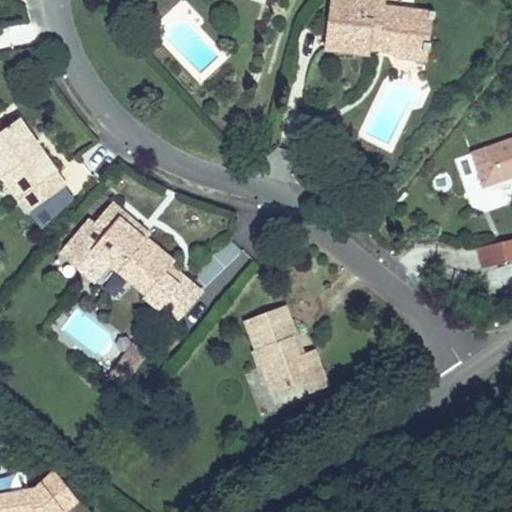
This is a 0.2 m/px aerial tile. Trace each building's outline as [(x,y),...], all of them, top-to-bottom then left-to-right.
[(405,44),(403,51),(407,52),(408,56),(436,62),(438,54),(443,56),(444,48),(441,46),(444,34),(423,30),(429,5),(404,0),(345,0),(335,44),(378,53),(379,45),(390,47),(391,40),(405,44)] [(423,30),(444,34),(446,18),(451,18),(453,10),(444,8),(429,5),(423,30)] [(390,47),(403,51),(405,44),(391,40),(390,47)] [(62,183),(23,129),(7,141),(0,131),(0,176),(24,211),(62,183)] [(511,150),(479,160),(489,196),(511,188),(511,150)] [(119,210),(113,217),(150,249),(152,246),(156,242),(119,210)] [(95,227),(67,262),(100,289),(115,271),(153,302),(147,308),(163,322),(187,294),(170,281),(176,273),(180,270),(152,246),(150,249),(113,217),(101,231),(95,227)] [(511,239),(475,250),(482,274),(511,265),(511,239)] [(187,294),(163,322),(178,334),(207,299),(176,273),(170,281),(187,294)] [(304,367),(300,359),(294,362),(290,354),(297,351),(300,340),(288,313),(246,327),(262,373),(268,372),(279,400),(309,390),(314,404),(331,398),(319,362),(304,367)] [(294,362),(300,359),(297,351),(290,354),(294,362)] [(140,353),(133,361),(144,371),(152,362),(140,353)] [(144,371),(133,361),(115,383),(126,393),(144,371)] [(58,473),(45,484),(68,506),(78,499),(58,473)] [(61,511),(68,506),(45,484),(41,488),(0,497),(0,511),(61,511)]
